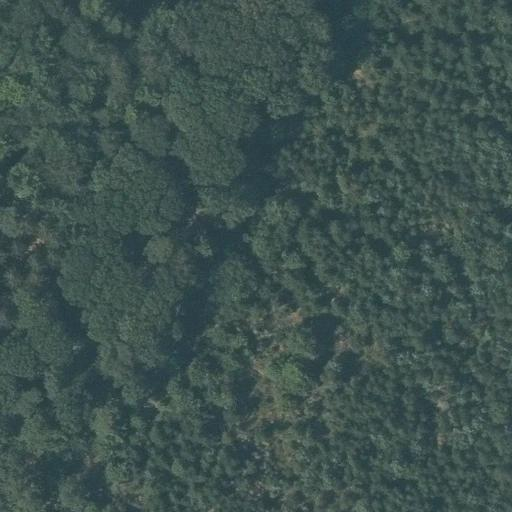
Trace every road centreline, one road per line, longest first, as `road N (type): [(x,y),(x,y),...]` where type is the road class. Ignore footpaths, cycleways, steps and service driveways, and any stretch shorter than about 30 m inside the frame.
road 1 (track): [(0,389),(150,128)]
road 2 (track): [(0,21),(86,114),(113,129),(150,128)]
road 3 (track): [(150,128),(229,0)]
